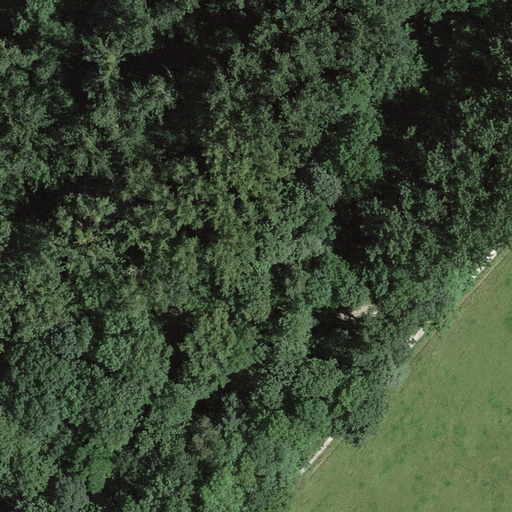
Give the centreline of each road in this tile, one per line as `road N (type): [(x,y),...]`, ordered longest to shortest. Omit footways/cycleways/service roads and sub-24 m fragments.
road 1 (track): [(0,317),(125,309),(325,314),(451,301)]
road 2 (track): [(511,232),(252,511)]
